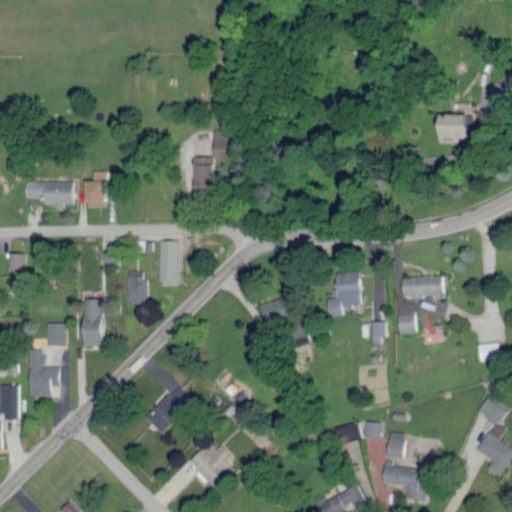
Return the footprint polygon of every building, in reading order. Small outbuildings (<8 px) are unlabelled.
[(470,130),(470,136),(460,135),(460,140),(441,140),(442,113),(473,113),(473,130),(470,130)] [(232,129),(216,129),(215,157),(231,157),(232,129)] [(216,194),(197,194),(196,155),(214,155),(214,159),(215,159),(216,194)] [(108,180),(107,180),(107,200),(106,200),(106,205),(89,206),(88,200),(87,200),(87,180),(94,180),(94,170),(108,170),(108,180)] [(64,207),(56,207),(56,202),(45,202),(45,196),(27,196),(27,180),(74,180),(74,191),(77,191),(77,196),(75,196),(75,202),(64,202),(64,207)] [(178,284),(164,284),(164,280),(159,280),(159,252),(161,252),(161,240),(181,240),(181,280),(178,280),(178,284)] [(26,269),(26,252),(9,252),(9,268),(26,269)] [(146,302),(130,302),(130,299),(128,299),(128,277),(129,277),(129,270),(143,270),(143,277),(148,277),(148,299),(146,299),(146,302)] [(329,314),(328,298),(336,297),(336,289),(338,289),(337,272),(360,270),(362,303),(343,305),(343,313),(329,314)] [(434,298),(433,293),(424,294),(425,296),(414,297),(414,294),(405,295),(403,278),(433,274),(434,275),(443,274),(445,290),(446,290),(447,297),(434,298)] [(284,296),(292,314),(289,315),(291,320),(272,328),(270,323),(269,324),(260,304),(271,299),(272,301),(284,296)] [(104,311),(104,344),(85,345),(84,298),(103,298),(104,311)] [(401,332),(418,331),(417,312),(400,313),(401,332)] [(387,336),(388,320),(374,320),(373,335),(387,336)] [(66,344),(66,322),(49,322),(49,344),(66,344)] [(479,344),(482,360),(502,357),(500,341),(479,344)] [(43,346),(43,351),(47,351),(47,362),(43,362),(43,363),(60,364),(59,383),(53,383),(53,391),(31,391),(32,346),(43,346)] [(20,396),(19,418),(5,418),(5,411),(0,411),(0,420),(1,420),(1,429),(4,429),(4,448),(2,448),(1,452),(0,452),(0,382),(20,382),(20,396)] [(162,431),(146,415),(160,401),(161,402),(170,393),(171,394),(181,384),(194,397),(184,407),(185,408),(162,431)] [(511,457),(501,474),(489,466),(494,459),(477,447),(489,430),(490,430),(496,422),(483,413),(484,412),(479,408),(488,396),(507,409),(498,422),(506,428),(500,437),(511,446),(511,457)] [(382,421),(366,420),(366,436),(381,437),(382,421)] [(404,457),(407,433),(391,431),(388,455),(404,457)] [(217,488),(207,478),(204,481),(196,473),(200,469),(191,460),(209,441),(216,449),(222,443),(232,454),(227,459),(230,462),(226,466),(232,473),(217,488)] [(426,499),(407,496),(408,483),(383,480),(385,462),(386,462),(387,459),(393,459),(393,464),(430,469),(426,499)] [(341,511),(316,511),(313,507),(358,483),(366,499),(355,504),(352,500),(344,504),(347,509),(341,511)] [(58,511),(70,499),(83,511),(58,511)]
